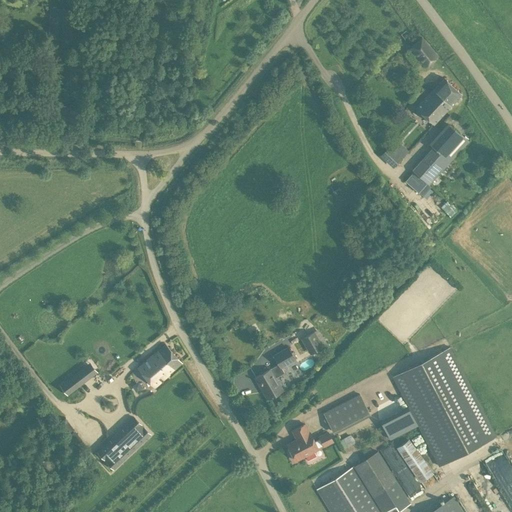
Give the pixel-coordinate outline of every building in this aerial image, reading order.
[(52,22),(51,32),(62,33),(70,33),(72,8),(53,7),(52,16),(58,17),(58,22),(52,22)] [(421,37),(409,47),(424,67),(437,57),(421,37)] [(444,77),(416,107),(433,123),(461,94),(444,77)] [(412,86),(404,95),(412,102),(420,93),(412,86)] [(413,171),(405,180),(418,192),(427,182),(429,184),(468,141),(447,122),(428,142),(433,146),(412,169),(413,171)] [(396,138),(381,154),(394,166),(409,150),(396,138)] [(451,215),(458,209),(448,199),(442,205),(451,215)] [(318,329),(301,339),(309,354),(327,344),(318,329)] [(164,343),(138,367),(154,387),(181,362),(164,343)] [(279,364),(255,377),(267,399),(282,390),(275,378),(284,372),(281,367),(294,359),(288,347),(273,355),(279,364)] [(450,347),(392,376),(438,466),(496,437),(450,347)] [(59,384),(67,395),(97,371),(89,361),(68,377),(59,384)] [(359,393),(322,412),(334,434),(370,415),(359,393)] [(134,417),(100,448),(117,466),(150,434),(134,417)] [(295,439),(286,443),(288,448),(287,449),(291,457),(293,456),(296,461),(319,449),(318,447),(323,445),(323,447),(333,442),(328,431),(318,436),(319,439),(314,441),(305,423),(291,430),(295,439)] [(344,447),(355,442),(352,434),(340,439),(344,447)] [(409,439),(396,448),(419,482),(433,473),(409,439)] [(389,451),(395,447),(392,442),(386,446),(389,451)] [(377,451),(317,489),(331,511),(381,511),(382,511),(390,507),(391,509),(404,508),(410,495),(402,485),(398,485),(377,451)] [(463,511),(453,496),(428,511),(463,511)]
